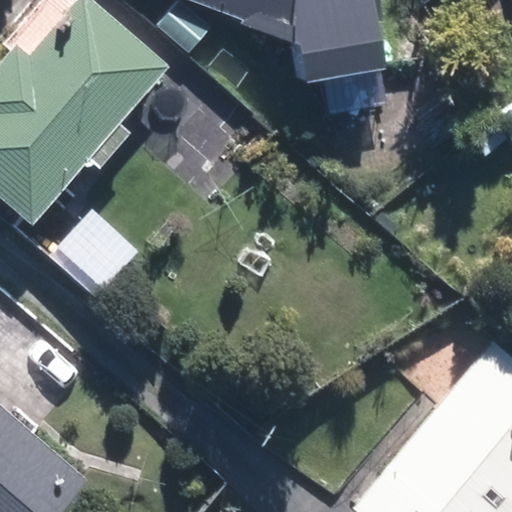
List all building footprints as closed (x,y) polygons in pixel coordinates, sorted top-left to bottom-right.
[(0,220),(6,226),(145,65),(69,0),(54,0),(0,62),(0,220)] [(164,0),(262,37),(269,85),(351,73),(340,0),(164,0)] [(125,258),(76,211),(38,251),(87,298),(125,258)] [(511,511),(511,369),(479,340),(322,509),(324,511),(489,511),(494,506),(500,511),(511,511)] [(46,511),(95,452),(0,374),(0,511),(46,511)]
